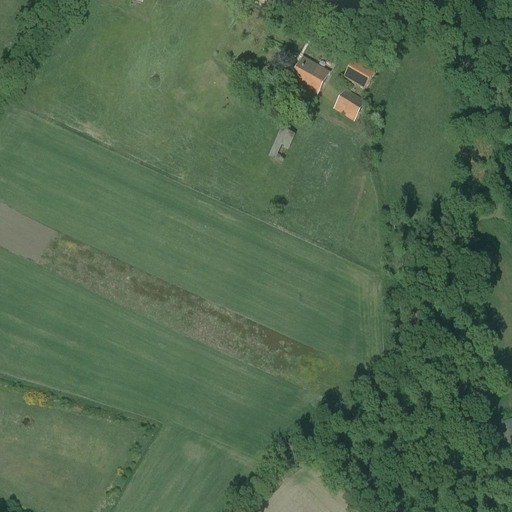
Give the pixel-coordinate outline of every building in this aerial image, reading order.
[(354,52),(365,53),(367,45),(357,43),(354,52)] [(303,60),(290,82),(299,87),(298,89),(316,99),(330,74),(303,60)] [(376,74),(354,62),(344,79),(365,92),(376,74)] [(333,110),(354,123),(367,104),(346,90),(333,110)] [(296,137),(281,130),(269,159),(283,166),(296,137)] [(511,421),(502,423),(511,482),(511,421)]
